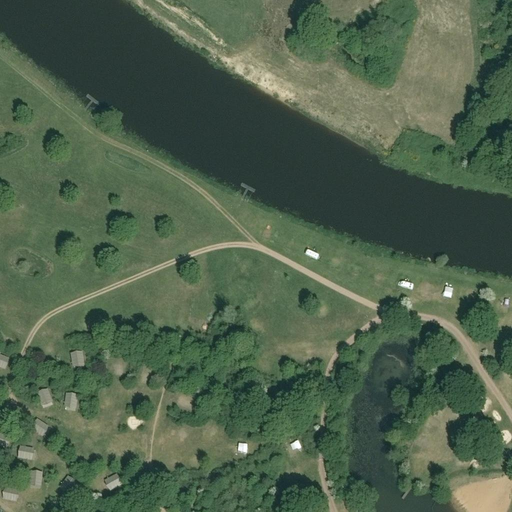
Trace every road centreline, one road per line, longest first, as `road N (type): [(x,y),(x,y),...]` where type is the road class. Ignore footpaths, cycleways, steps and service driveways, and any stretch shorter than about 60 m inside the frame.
road 1 (track): [(398,317),(258,249),(216,250),(47,319),(15,375),(12,400)]
road 2 (track): [(258,249),(197,190),(82,124),(0,50)]
